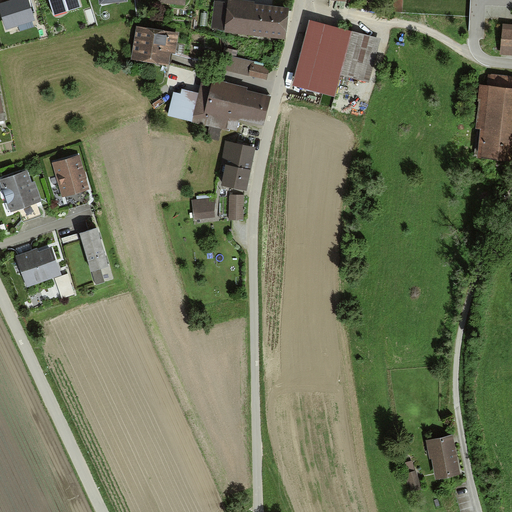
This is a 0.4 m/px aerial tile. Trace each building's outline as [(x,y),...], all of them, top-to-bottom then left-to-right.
[(0,0),(0,8),(7,30),(18,26),(20,31),(34,26),(32,21),(35,20),(28,0),(0,0)] [(79,8),(76,0),(50,0),(55,16),(79,8)] [(230,6),(227,32),(284,38),(287,12),(230,6)] [(376,41),(310,24),(294,86),(333,96),(338,73),(366,80),(376,41)] [(511,26),(502,26),(500,47),(511,47),(511,26)] [(138,30),(134,60),(167,65),(169,53),(174,54),(177,35),(138,30)] [(267,66),(228,57),(225,69),(264,78),(267,66)] [(481,130),(478,158),(511,160),(511,75),(489,73),(487,87),(482,86),(477,130),(481,130)] [(268,99),(214,86),(206,122),(236,129),(238,119),(262,124),(268,99)] [(223,185),(245,190),(253,151),(227,145),(223,164),(228,165),(223,185)] [(64,196),(88,189),(79,159),(55,166),(64,196)] [(30,186),(26,174),(1,183),(11,212),(41,202),(35,184),(30,186)] [(243,197),(230,197),(230,219),(243,219),(243,197)] [(194,203),(196,219),(214,216),(211,200),(194,203)] [(107,268),(97,233),(82,237),(93,272),(107,268)] [(17,259),(27,287),(60,275),(51,250),(38,255),(37,251),(17,259)] [(457,454),(453,435),(426,440),(430,460),(433,459),(436,479),(460,475),(457,454)] [(411,492),(422,489),(416,470),(415,471),(412,461),(406,462),(409,473),(406,473),(411,492)]
